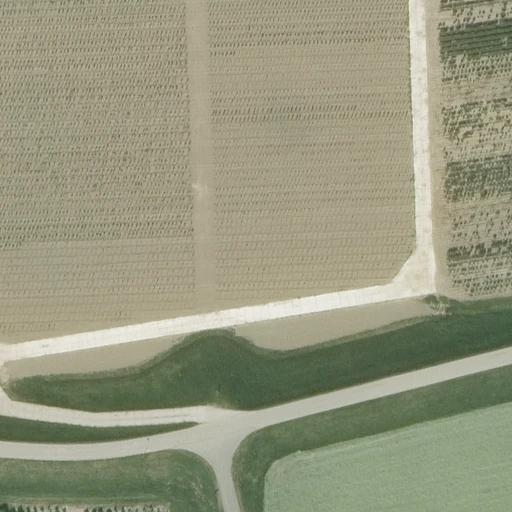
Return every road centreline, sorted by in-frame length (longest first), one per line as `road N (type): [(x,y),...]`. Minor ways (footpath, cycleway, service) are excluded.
road 1 (unclassified): [(0,451),(118,451),(511,355)]
road 2 (track): [(223,427),(210,414),(109,420),(0,402)]
